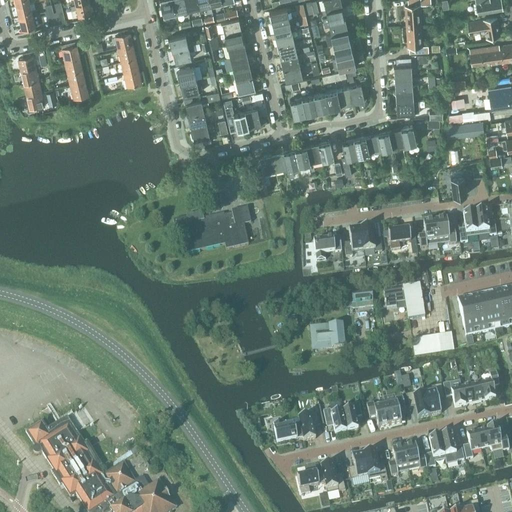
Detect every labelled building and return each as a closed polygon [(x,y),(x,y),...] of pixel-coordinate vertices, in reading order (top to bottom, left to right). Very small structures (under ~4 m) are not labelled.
[(175,13),(172,0),(159,0),(160,0),(161,8),(165,21),(169,20),(168,15),(175,13)] [(185,0),(172,0),(175,13),(187,10),(185,0)] [(197,0),(185,0),(187,10),(199,7),(197,0)] [(209,0),(197,0),(199,7),(206,6),(208,12),(212,11),(211,5),(209,0)] [(323,0),(325,10),(341,6),(340,0),(323,0)] [(407,0),(408,5),(405,5),(406,26),(420,25),(419,4),(420,4),(431,4),(430,0),(407,0)] [(502,9),(500,0),(474,0),(477,14),(502,9)] [(89,1),(76,4),(70,5),(72,10),(77,8),(78,15),(92,12),(89,1)] [(16,6),(19,17),(33,14),(30,3),(16,6)] [(270,11),(273,22),(289,19),(286,7),(287,7),(287,6),(269,11),(270,11)] [(327,18),(323,19),(324,23),(344,18),(341,6),(325,10),(327,18)] [(62,7),(55,9),(59,23),(65,22),(62,7)] [(53,9),(46,11),(50,25),(56,24),(53,9)] [(237,9),(227,12),(225,12),(226,18),(238,16),(237,9)] [(33,14),(19,17),(22,29),(35,26),(33,14)] [(481,31),(480,28),(484,27),(486,37),(500,35),(497,16),(467,21),(469,33),(481,31)] [(222,22),(224,34),(241,30),(238,18),(239,18),(221,22),(222,22)] [(344,18),(324,23),(325,28),(329,27),(331,33),(347,30),(344,18)] [(273,22),(275,34),(291,30),(289,19),(273,22)] [(420,25),(406,26),(408,47),(409,47),(409,53),(428,52),(428,46),(422,46),(420,25)] [(224,34),(227,45),(243,42),(241,30),(224,34)] [(275,34),(278,46),(294,42),(291,30),(275,34)] [(347,30),(331,33),(334,45),(350,41),(347,30)] [(130,32),(115,36),(116,42),(118,49),(133,45),(130,32)] [(169,37),(172,49),(188,46),(185,33),(169,37)] [(350,41),(334,45),(336,57),(352,53),(350,41)] [(227,45),(230,57),(246,53),(243,42),(227,45)] [(281,58),(297,54),(306,52),(308,51),(307,47),(296,50),(294,42),(278,46),(281,58)] [(469,48),(471,65),(491,62),(491,64),(511,61),(511,43),(499,45),(499,44),(469,48)] [(62,48),(65,61),(79,58),(76,45),(62,48)] [(133,45),(118,49),(121,61),(136,58),(133,45)] [(188,46),(172,49),(175,62),(191,59),(191,58),(193,57),(192,51),(190,52),(188,46)] [(230,57),(233,69),(249,65),(246,53),(230,57)] [(335,65),(334,67),(335,70),(356,65),(355,60),(354,60),(352,53),(336,57),(338,64),(335,65)] [(281,58),(283,69),(300,66),(297,54),(281,58)] [(18,58),(21,72),(36,68),(33,55),(18,58)] [(427,55),(419,56),(419,63),(427,63),(427,55)] [(65,61),(68,74),(82,70),(79,58),(65,61)] [(136,58),(121,61),(124,74),(139,71),(136,58)] [(311,63),(313,75),(320,73),(317,62),(311,63)] [(394,66),(395,78),(411,77),(411,65),(412,65),(412,64),(393,66),(394,66)] [(233,69),(235,81),(252,77),(249,65),(233,69)] [(177,70),(180,83),(196,79),(193,66),(177,70)] [(300,66),(283,69),(286,81),(285,81),(285,82),(303,77),(302,77),(300,66)] [(21,72),(24,84),(39,81),(36,68),(21,72)] [(68,74),(71,87),(85,83),(82,70),(68,74)] [(125,79),(123,79),(125,87),(127,87),(141,83),(139,71),(124,74),(125,79)] [(252,77),(235,81),(238,92),(237,92),(237,93),(255,89),(254,84),(253,84),(252,77)] [(395,78),(396,90),(412,89),(418,88),(418,84),(412,84),(411,77),(395,78)] [(196,79),(180,83),(183,96),(199,92),(196,79)] [(360,84),(349,86),(352,102),(364,100),(364,101),(365,101),(363,92),(369,90),(365,79),(360,80),(360,83),(360,84)] [(24,84),(27,97),(42,93),(39,81),(24,84)] [(85,83),(71,87),(74,99),(88,96),(85,83)] [(349,86),(337,89),(341,105),(352,102),(349,86)] [(488,89),(489,100),(511,96),(511,95),(511,86),(488,89)] [(337,89),(325,92),(329,108),(341,105),(337,89)] [(396,90),(397,102),(413,101),(412,89),(396,90)] [(220,98),(218,92),(206,94),(208,101),(220,98)] [(325,92),(313,95),(317,111),(329,108),(325,92)] [(42,93),(27,97),(30,109),(44,106),(42,93)] [(313,95),(302,97),(305,113),(317,111),(313,95)] [(511,96),(489,100),(491,110),(511,107),(511,96)] [(305,113),(302,97),(290,100),(290,99),(289,99),(294,117),(294,116),(305,113)] [(452,98),(452,106),(465,106),(465,97),(452,98)] [(187,116),(203,113),(200,101),(201,101),(201,100),(184,104),(184,105),(185,105),(188,116),(187,116)] [(413,101),(397,102),(397,114),(396,114),(415,113),(415,112),(414,112),(413,101)] [(257,108),(245,111),(249,127),(260,124),(261,125),(260,120),(257,107),(256,107),(257,108)] [(249,127),(245,111),(234,113),(233,112),(237,130),(238,130),(237,129),(249,127)] [(489,111),(473,113),(473,111),(462,113),(463,120),(490,117),(489,111)] [(190,128),(206,124),(203,113),(187,116),(187,117),(188,116),(189,120),(191,127),(190,128)] [(427,119),(427,127),(439,127),(439,119),(427,119)] [(225,120),(222,120),(218,121),(221,134),(228,132),(225,120)] [(446,126),(447,139),(484,134),(482,122),(446,126)] [(206,124),(190,128),(191,128),(193,139),(192,140),(202,138),(203,143),(211,141),(209,136),(208,136),(207,132),(213,130),(211,123),(206,124)] [(412,125),(401,128),(404,144),(416,141),(416,142),(412,124),(412,125)] [(401,128),(389,131),(393,147),(404,144),(401,128)] [(389,131),(377,133),(381,149),(393,147),(389,131)] [(377,133),(365,136),(369,152),(381,149),(377,133)] [(365,136),(354,139),(357,155),(369,152),(365,136)] [(330,140),(318,143),(322,159),(333,156),(334,157),(330,139),(329,139),(330,140)] [(357,155),(354,139),(342,142),(342,141),(341,141),(346,159),(346,158),(357,155)] [(426,140),(427,151),(436,150),(435,139),(426,140)] [(318,143),(306,146),(310,162),(312,171),(314,170),(312,161),(322,159),(318,143)] [(306,146),(295,149),(298,165),(300,170),(309,168),(310,171),(312,171),(310,162),(306,146)] [(295,149),(283,151),(288,171),(289,176),(293,175),(291,166),(298,165),(295,149)] [(497,157),(496,150),(488,151),(489,158),(497,157)] [(273,154),(271,154),(275,170),(283,168),(284,172),(288,171),(283,151),(280,152),(280,151),(278,151),(274,152),(273,153),(273,154)] [(262,169),(257,170),(262,193),(268,192),(263,174),(264,174),(264,173),(275,170),(271,154),(260,157),(260,156),(259,156),(262,169)] [(511,156),(490,159),(492,169),(502,167),(502,164),(511,162),(511,156)] [(334,164),(337,176),(343,174),(340,162),(334,164)] [(343,165),(346,176),(351,175),(349,164),(343,165)] [(463,175),(450,177),(453,196),(466,194),(465,183),(471,182),(469,169),(462,170),(463,175)] [(187,218),(173,221),(176,236),(179,235),(181,235),(185,254),(225,245),(226,250),(248,245),(243,225),(251,224),(247,208),(231,212),(232,214),(205,220),(204,221),(202,212),(186,216),(187,218)] [(486,211),(474,213),(478,237),(489,235),(489,237),(496,236),(494,222),(488,223),(486,211)] [(478,237),(474,213),(463,215),(465,229),(458,230),(460,243),(467,243),(467,238),(478,237)] [(446,220),(435,222),(438,245),(449,244),(449,245),(456,244),(454,231),(448,232),(446,220)] [(438,245),(435,222),(423,223),(424,235),(418,236),(420,249),(427,248),(427,247),(438,245)] [(372,227),(360,229),(363,252),(374,250),(375,253),(382,252),(380,239),(373,240),(372,227)] [(350,243),(344,244),(346,257),(353,256),(352,253),(363,252),(360,229),(357,229),(350,230),(348,231),(350,243)] [(409,229),(388,232),(390,251),(400,250),(399,244),(410,242),(409,229)] [(341,252),(339,239),(313,242),(316,262),(325,260),(324,254),(341,252)] [(411,317),(412,319),(424,317),(419,286),(404,288),(408,318),(411,317)] [(465,337),(511,326),(511,286),(457,299),(465,337)] [(373,302),(371,290),(351,292),(352,304),(373,302)] [(384,298),(386,308),(397,307),(396,300),(398,299),(397,292),(390,293),(391,297),(384,298)] [(310,328),(312,350),(344,347),(342,325),(310,328)] [(490,381),(480,383),(485,402),(495,399),(492,387),(499,386),(496,373),(489,375),(490,381)] [(404,388),(411,386),(408,375),(401,377),(404,388)] [(465,406),(461,387),(451,390),(449,383),(443,385),(445,398),(452,397),(454,408),(465,406)] [(485,402),(480,383),(471,385),(475,404),(485,402)] [(425,394),(424,395),(429,417),(432,416),(432,417),(439,415),(441,414),(438,400),(444,398),(441,385),(434,387),(435,392),(425,394)] [(475,404),(471,385),(461,387),(465,406),(475,404)] [(412,394),(406,395),(409,409),(415,407),(418,420),(429,417),(424,395),(425,394),(424,391),(412,393),(412,394)] [(395,400),(384,402),(389,426),(401,423),(398,412),(405,410),(402,397),(395,399),(395,400)] [(389,426),(384,402),(373,405),(373,404),(366,405),(369,418),(375,417),(378,428),(389,426)] [(352,407),(341,409),(346,432),(358,430),(355,418),(361,417),(359,404),(352,405),(352,407)] [(346,432),(341,409),(330,411),(330,410),(323,412),(326,425),(332,423),(335,435),(346,432)] [(309,416),(298,419),(299,424),(303,438),(302,438),(303,442),(315,439),(313,428),(319,426),(316,413),(309,415),(309,416)] [(75,494),(86,511),(170,511),(176,509),(158,481),(147,488),(146,486),(146,484),(143,479),(141,479),(135,482),(123,463),(103,475),(98,468),(101,466),(99,464),(90,449),(90,448),(86,443),(84,445),(75,431),(70,434),(69,432),(68,430),(70,429),(64,420),(58,424),(51,428),(47,431),(41,422),(25,433),(34,448),(34,449),(33,449),(33,450),(33,451),(33,452),(33,453),(34,454),(35,455),(36,455),(37,455),(38,455),(41,453),(53,472),(51,473),(60,486),(62,485),(70,497),(75,494)] [(282,422),(273,424),(274,430),(273,430),(277,444),(302,438),(303,438),(299,424),(283,427),(282,422)] [(497,427),(487,429),(492,453),(502,451),(502,452),(509,450),(506,437),(500,439),(497,427)] [(492,453),(487,429),(477,431),(481,450),(490,448),(491,453),(492,453)] [(481,450),(477,431),(466,434),(469,446),(463,447),(466,460),(472,459),(471,452),(481,450)] [(451,434),(440,437),(446,465),(458,463),(458,462),(464,460),(461,447),(455,449),(451,434)] [(446,465),(440,437),(428,439),(432,454),(425,455),(428,468),(435,467),(434,463),(445,460),(446,465)] [(415,446),(403,448),(408,472),(419,469),(420,470),(426,469),(424,456),(417,457),(415,446)] [(408,472),(403,448),(392,451),(394,462),(388,464),(391,477),(398,475),(397,474),(408,472)] [(374,452),(363,454),(368,477),(367,477),(368,481),(380,478),(381,483),(388,481),(384,465),(378,466),(374,452)] [(354,467),(347,469),(350,481),(367,477),(368,477),(363,454),(360,455),(360,454),(353,456),(351,457),(354,467)] [(332,464),(321,467),(325,485),(327,495),(338,493),(338,494),(345,493),(341,474),(335,476),(332,464)] [(316,472),(296,477),(299,490),(301,496),(310,494),(309,489),(319,486),(325,485),(321,467),(320,467),(321,471),(316,473),(316,472)] [(471,509),(461,511),(460,511),(479,511),(477,501),(470,503),(471,509)]
